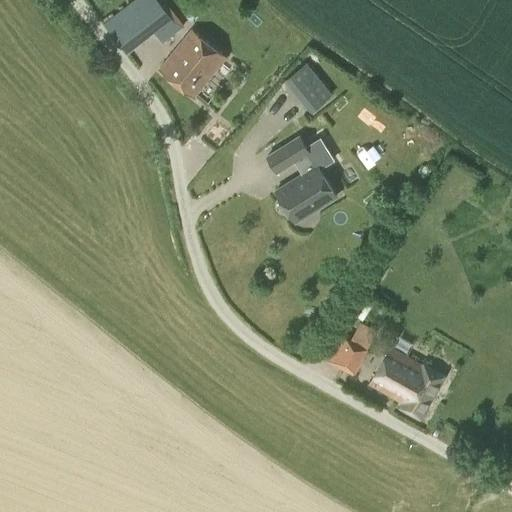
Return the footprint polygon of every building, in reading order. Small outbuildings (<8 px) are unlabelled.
[(162,43),(180,29),(158,0),(134,0),(104,24),(126,52),(154,31),(162,43)] [(193,97),(226,56),(192,28),(159,69),(193,97)] [(313,75),(296,89),(311,109),(329,95),(313,75)] [(316,165),(308,152),(309,151),(299,136),(267,156),(276,171),(299,157),(307,171),(275,191),(294,221),(337,195),(317,164),(316,165)] [(386,270),(378,264),(369,277),(377,282),(386,270)] [(352,376),(369,346),(342,331),(325,360),(352,376)] [(422,366),(391,348),(371,383),(403,401),(400,406),(419,417),(431,397),(443,375),(423,364),(422,366)]
